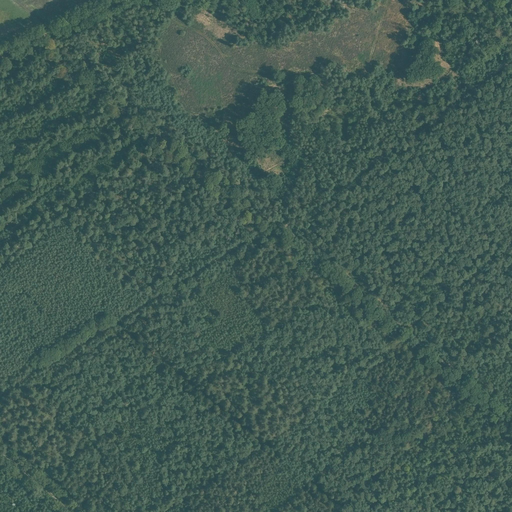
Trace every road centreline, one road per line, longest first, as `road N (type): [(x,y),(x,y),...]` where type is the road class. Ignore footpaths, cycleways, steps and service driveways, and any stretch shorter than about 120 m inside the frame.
road 1 (track): [(0,392),(284,222)]
road 2 (track): [(284,222),(511,421)]
road 3 (track): [(284,222),(511,53)]
road 4 (track): [(363,72),(231,66),(212,43),(145,0)]
road 5 (track): [(131,0),(0,59)]
